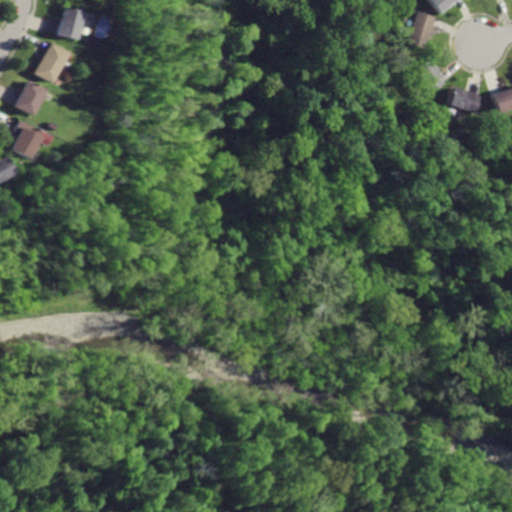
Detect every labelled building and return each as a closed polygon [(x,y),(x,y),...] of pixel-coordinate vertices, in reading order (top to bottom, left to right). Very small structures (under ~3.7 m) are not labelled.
[(426,0),(438,13),(455,0),(426,0)] [(59,7),(52,35),(70,39),(76,11),(59,7)] [(415,12),(405,43),(424,49),(434,18),(415,12)] [(49,43),(32,75),(48,84),(65,52),(49,43)] [(428,58),(412,68),(429,93),(444,83),(428,58)] [(27,81),(13,106),(29,115),(43,91),(27,81)] [(452,87),(447,105),(474,113),(479,95),(452,87)] [(511,87),(491,95),(497,112),(511,106),(511,87)] [(20,121),(14,133),(15,134),(7,150),(24,158),(39,131),(20,121)] [(0,156),(0,180),(12,173),(1,156),(0,156)]
